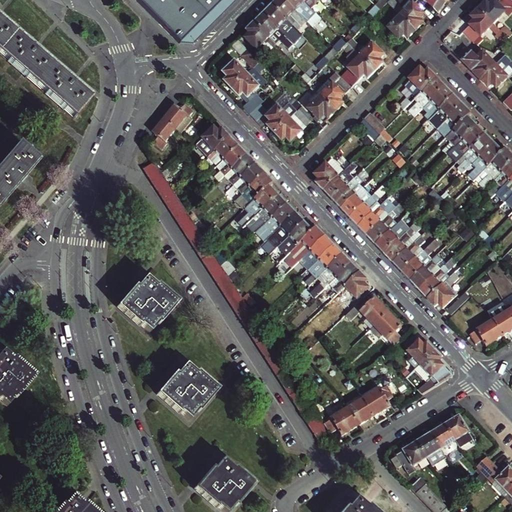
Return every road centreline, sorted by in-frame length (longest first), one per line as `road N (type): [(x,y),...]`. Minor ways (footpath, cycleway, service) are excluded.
road 1 (residential): [(168,511),(106,346),(91,183)]
road 2 (residential): [(288,178),(478,379)]
road 3 (residential): [(55,265),(65,353),(122,511)]
road 4 (residential): [(285,511),(293,492),(478,379)]
road 5 (residential): [(288,178),(424,44)]
road 6 (residential): [(187,71),(288,178)]
road 7 (residential): [(91,183),(124,104),(125,65)]
road 8 (residential): [(424,44),(511,132)]
